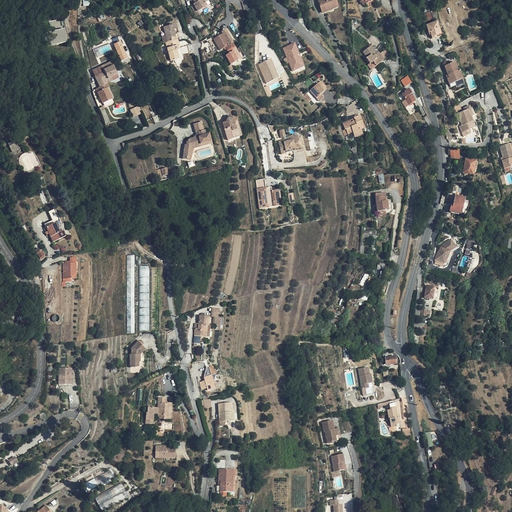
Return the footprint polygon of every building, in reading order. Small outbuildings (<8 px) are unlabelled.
[(193,0),(195,3),(193,4),(197,11),(207,6),(203,0),(193,0)] [(337,6),(334,0),(321,0),(319,1),(322,11),(337,6)] [(432,19),(429,12),(423,15),(424,19),(427,18),(428,20),(432,19)] [(68,43),(63,19),(49,21),(51,32),(44,33),(47,46),(68,43)] [(441,34),(437,22),(427,25),(429,33),(431,33),(431,35),(432,38),(437,37),(437,35),(441,34)] [(389,33),(384,23),(379,27),(374,31),(382,39),(389,33)] [(176,30),(174,25),(163,27),(166,36),(162,37),(163,43),(165,43),(175,40),(173,30),(176,30)] [(229,49),(235,46),(233,43),(230,44),(224,33),(215,38),(221,49),(226,46),(228,50),(229,49)] [(179,45),(177,41),(166,45),(168,54),(164,55),(166,62),(170,61),(178,59),(176,51),(178,50),(177,46),(179,45)] [(127,58),(120,42),(114,45),(121,61),(127,58)] [(305,66),(296,44),(284,49),(293,70),(305,66)] [(229,49),(228,50),(230,53),(227,55),(232,64),(239,60),(234,51),(237,49),(235,46),(229,49)] [(374,60),(372,61),(376,66),(382,61),(383,60),(379,54),(378,53),(377,54),(371,46),(363,52),(367,58),(371,55),(374,60)] [(389,56),(385,50),(379,54),(383,60),(389,56)] [(369,64),(372,61),(374,60),(371,55),(367,58),(366,59),(369,64)] [(279,77),(271,59),(259,64),(267,82),(279,77)] [(382,61),(376,66),(380,72),(386,68),(382,61)] [(117,75),(111,62),(103,66),(104,69),(103,70),(104,72),(102,73),(95,76),(100,87),(96,89),(103,103),(112,99),(107,88),(109,87),(106,82),(106,80),(117,75)] [(458,71),(455,63),(445,66),(448,75),(450,78),(448,78),(450,84),(463,79),(460,71),(458,71)] [(405,86),(412,83),(408,76),(401,79),(405,86)] [(324,91),(318,84),(310,91),(312,93),(316,98),(319,101),(323,97),(320,94),(324,91)] [(269,85),(265,87),(269,96),(273,94),(269,85)] [(412,94),(408,88),(404,91),(405,92),(402,94),(405,98),(409,105),(415,101),(411,94),(412,94)] [(138,106),(131,110),(134,117),(141,114),(138,106)] [(474,116),(470,106),(464,108),(464,111),(458,114),(462,125),(460,126),(464,136),(469,134),(468,133),(470,132),(470,130),(472,129),(469,123),(473,121),(471,117),(474,116)] [(231,118),(229,117),(226,122),(223,123),(228,140),(233,139),(232,135),(233,135),(233,133),(234,132),(234,131),(236,131),(234,124),(235,121),(237,121),(236,119),(232,117),(231,118)] [(363,128),(359,117),(354,119),(354,120),(343,124),(345,130),(346,129),(348,134),(353,133),(355,137),(361,135),(360,129),(363,128)] [(241,136),(237,121),(235,121),(234,124),(236,131),(234,131),(234,132),(233,133),(233,135),(232,135),(233,139),(241,136)] [(203,131),(200,122),(193,124),(195,133),(196,133),(197,133),(198,136),(197,139),(195,139),(194,138),(193,138),(192,138),(188,140),(186,142),(186,145),(184,145),(182,159),(186,159),(186,156),(188,157),(188,152),(190,152),(190,147),(197,145),(197,144),(199,144),(200,145),(206,143),(206,142),(210,141),(208,134),(205,135),(204,130),(203,131)] [(279,141),(282,153),(305,148),(302,136),(298,137),(298,134),(288,137),(288,139),(279,141)] [(211,144),(210,141),(206,142),(206,143),(200,145),(199,144),(197,144),(197,145),(190,147),(190,152),(188,152),(188,157),(186,156),(186,159),(191,160),(193,149),(211,144)] [(17,142),(10,146),(13,152),(20,149),(17,142)] [(511,143),(500,146),(503,157),(504,160),(503,160),(505,169),(511,167),(511,143)] [(460,159),(460,151),(452,151),(452,158),(460,159)] [(476,161),(466,160),(464,173),(474,175),(476,161)] [(266,187),(264,178),(256,179),(257,189),(259,208),(273,206),(273,201),(280,200),(279,189),(271,190),(266,191),(266,187)] [(461,186),(451,185),(449,192),(455,194),(456,192),(460,193),(461,186)] [(385,201),(384,193),(375,194),(377,212),(378,212),(385,211),(388,211),(387,201),(385,201)] [(465,198),(455,196),(453,204),(451,204),(450,211),(461,214),(465,198)] [(64,231),(58,218),(44,224),(53,242),(65,236),(63,231),(64,231)] [(456,247),(451,239),(442,245),(441,250),(440,249),(438,254),(437,254),(435,260),(444,263),(447,257),(448,257),(450,250),(456,247)] [(457,248),(456,247),(450,250),(448,257),(447,257),(444,263),(448,264),(453,251),(457,248)] [(40,252),(38,249),(35,251),(41,260),(45,258),(43,256),(44,255),(41,250),(40,252)] [(76,279),(76,264),(65,264),(63,264),(63,279),(76,279)] [(150,331),(150,265),(140,266),(140,331),(150,331)] [(436,287),(428,285),(425,298),(434,299),(436,287)] [(368,293),(362,291),(360,298),(366,301),(368,296),(367,296),(368,293)] [(209,317),(200,316),(199,324),(198,328),(195,328),(194,336),(209,337),(210,326),(208,326),(209,317)] [(141,341),(140,341),(139,341),(139,342),(132,348),(132,354),(130,354),(130,367),(137,367),(138,367),(138,366),(139,366),(139,365),(139,362),(140,362),(140,354),(146,349),(142,346),(143,345),(143,344),(143,343),(142,342),(142,341),(141,341)] [(397,364),(396,356),(384,357),(384,364),(389,364),(397,364)] [(216,388),(213,375),(217,374),(214,365),(203,368),(209,390),(216,388)] [(369,375),(368,368),(358,369),(362,389),(365,389),(369,388),(368,384),(372,383),(371,375),(369,375)] [(72,369),(59,369),(59,385),(65,385),(71,385),(72,369)] [(165,396),(158,396),(158,404),(148,404),(148,409),(146,409),(146,420),(157,421),(157,416),(169,417),(169,406),(172,406),(172,401),(166,401),(165,396)] [(232,412),(231,403),(219,404),(220,421),(225,421),(232,421),(232,412)] [(398,417),(396,407),(390,408),(390,410),(387,410),(389,419),(390,419),(391,427),(391,428),(396,427),(397,426),(396,423),(400,422),(399,417),(398,417)] [(334,429),(333,421),(322,422),(324,432),(325,431),(327,443),(337,441),(341,441),(340,435),(339,428),(334,429)] [(156,434),(165,434),(156,425),(156,426),(155,432),(156,434)] [(433,441),(439,439),(436,430),(427,433),(431,447),(434,446),(433,441)] [(175,443),(155,445),(156,457),(175,456),(175,443)] [(346,470),(343,454),(332,456),(334,472),(340,471),(346,470)] [(19,462),(16,456),(9,460),(13,465),(19,462)] [(234,470),(219,469),(219,480),(221,480),(220,486),(220,492),(227,492),(233,493),(234,470)] [(115,480),(110,470),(82,485),(87,495),(115,480)] [(95,497),(99,505),(125,490),(121,483),(95,497)] [(129,497),(125,490),(99,505),(102,511),(129,497)] [(338,505),(338,500),(330,500),(331,506),(334,505),(334,511),(342,511),(342,505),(338,505)] [(236,511),(237,502),(229,501),(228,511),(236,511)] [(174,504),(169,503),(168,511),(178,511),(179,506),(174,505),(174,504)]
